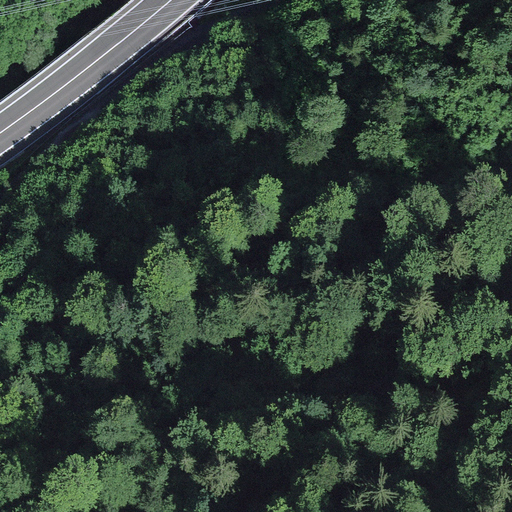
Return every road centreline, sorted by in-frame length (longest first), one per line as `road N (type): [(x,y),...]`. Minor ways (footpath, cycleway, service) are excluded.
road 1 (track): [(511,290),(454,323),(289,467),(250,511)]
road 2 (track): [(0,191),(104,101),(263,0)]
road 3 (trunk): [(0,143),(179,0)]
